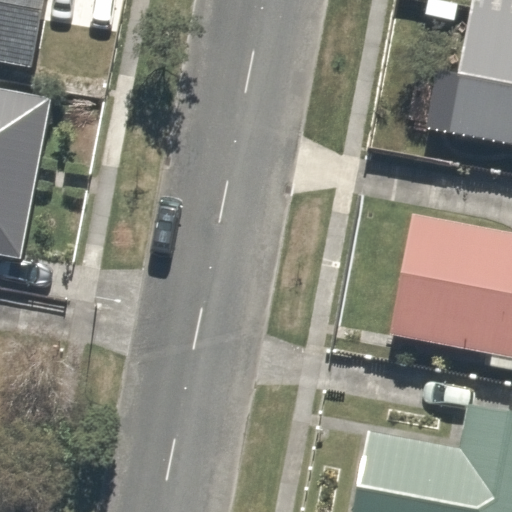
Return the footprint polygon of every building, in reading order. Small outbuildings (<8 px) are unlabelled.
[(45,0),(0,0),(0,67),(31,74),(45,0)] [(511,0),(473,0),(447,139),(511,150),(511,0)] [(54,108),(0,96),(0,260),(21,265),(54,108)] [(511,360),(511,237),(416,217),(391,336),(511,360)] [(511,511),(511,417),(466,409),(459,449),(363,432),(348,511),(511,511)]
